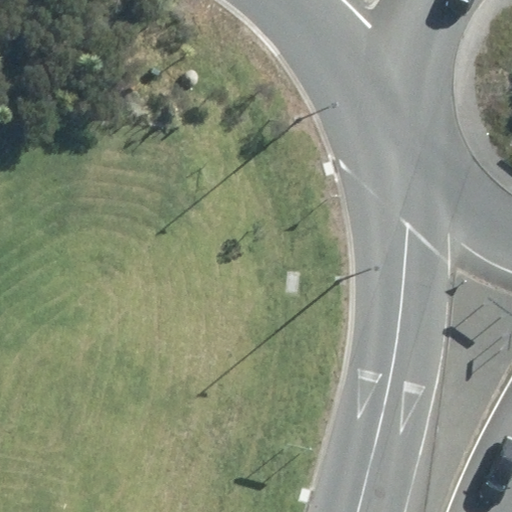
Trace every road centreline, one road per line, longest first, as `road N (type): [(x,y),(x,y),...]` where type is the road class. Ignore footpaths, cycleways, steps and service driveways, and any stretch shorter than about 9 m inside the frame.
road 1 (secondary): [(378,511),(410,154)]
road 2 (motorway): [(402,128),(264,0)]
road 3 (secondary): [(511,249),(444,206),(410,154)]
road 4 (secondary): [(402,128),(399,59),(420,0)]
